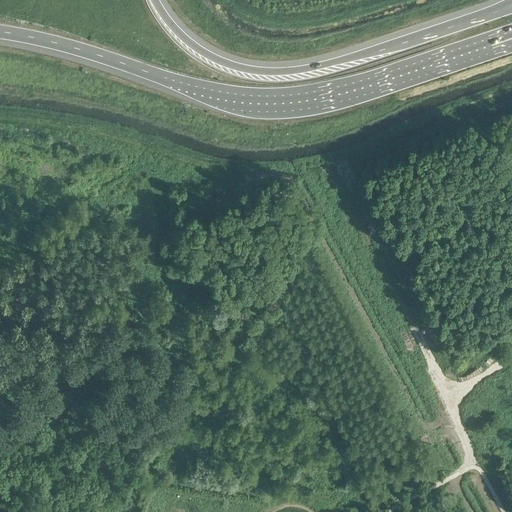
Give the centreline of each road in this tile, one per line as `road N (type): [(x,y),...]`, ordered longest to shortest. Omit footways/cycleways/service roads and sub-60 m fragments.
road 1 (motorway): [(0,34),(223,97),(273,102),(412,73),(511,38)]
road 2 (motorway): [(511,5),(343,58),(247,69),(197,50),(157,0)]
road 3 (track): [(470,468),(447,396),(382,270)]
